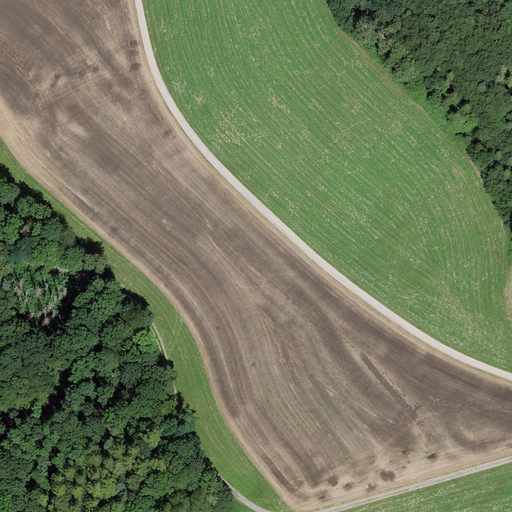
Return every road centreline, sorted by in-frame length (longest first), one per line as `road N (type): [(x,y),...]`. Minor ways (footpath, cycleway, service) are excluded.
road 1 (track): [(511,376),(402,323),(335,274),(215,164),(154,73),(137,0)]
road 2 (track): [(0,197),(143,314),(201,459),(264,511)]
road 3 (track): [(325,511),(511,458)]
